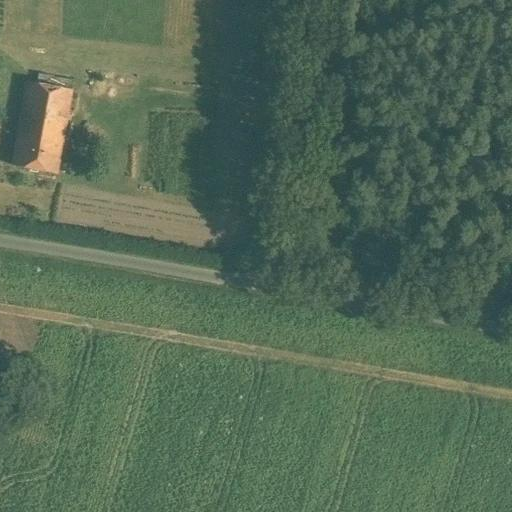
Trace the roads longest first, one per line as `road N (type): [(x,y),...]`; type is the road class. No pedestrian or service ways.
road 1 (unclassified): [(270,290),(285,0)]
road 2 (unclassified): [(0,243),(270,290)]
road 3 (unclassified): [(270,290),(511,327)]
